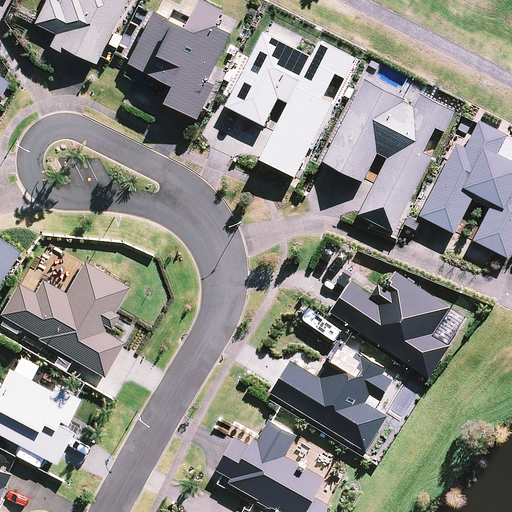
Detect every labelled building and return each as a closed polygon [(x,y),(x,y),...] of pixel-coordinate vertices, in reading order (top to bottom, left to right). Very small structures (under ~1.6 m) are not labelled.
[(94,61),(125,0),(42,0),(32,21),(55,31),(48,44),(65,51),(67,48),(94,61)] [(173,84),(164,101),(198,118),(215,83),(209,80),(232,33),(215,24),(224,8),(208,0),(199,0),(186,26),(152,8),(125,60),(173,84)] [(295,176),(333,102),(338,105),(351,79),(346,76),(356,57),(320,39),(312,54),(264,30),(226,104),(265,125),(279,97),(289,102),(260,158),(295,176)] [(358,213),(394,230),(433,155),(424,150),(436,126),(445,131),(456,109),(421,91),(414,105),(404,100),(405,98),(365,77),(323,160),(362,181),(378,152),(387,156),(358,213)] [(420,213),(454,231),(473,198),(490,206),(473,237),(509,256),(511,249),(511,139),(506,136),(507,133),(479,118),(465,146),(456,141),(420,213)] [(0,276),(19,247),(0,234),(0,276)] [(0,311),(38,333),(37,336),(104,374),(124,339),(104,328),(107,324),(110,326),(119,311),(114,309),(129,284),(84,257),(65,289),(42,276),(34,289),(17,279),(0,309),(0,311)] [(351,277),(330,310),(429,376),(451,343),(434,333),(452,306),(396,269),(385,285),(378,281),(372,291),(351,277)] [(291,358),(271,390),(367,449),(389,414),(376,406),(394,378),(384,372),(387,367),(362,352),(361,352),(339,338),(323,364),(326,366),(320,376),(291,358)] [(0,430),(22,442),(17,453),(46,470),(52,459),(55,460),(71,429),(76,432),(81,425),(66,417),(79,394),(53,381),(50,386),(31,375),(38,362),(19,353),(12,365),(7,363),(0,376),(0,430)] [(233,475),(230,480),(259,496),(258,498),(271,505),(272,503),(287,511),(324,511),(330,502),(315,495),(326,475),(286,453),(298,434),(269,417),(258,438),(255,436),(250,443),(235,435),(217,467),(233,475)] [(0,511),(0,501),(3,495),(0,494),(0,488),(10,471),(0,465),(0,511)]
